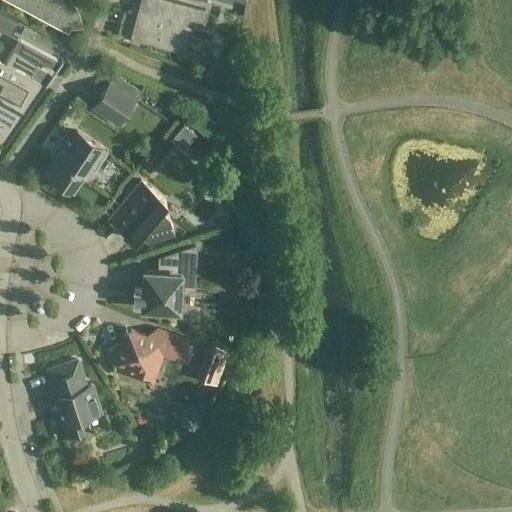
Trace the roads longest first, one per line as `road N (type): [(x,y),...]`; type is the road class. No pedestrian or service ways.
road 1 (residential): [(0,181),(92,45),(107,0)]
road 2 (residential): [(37,511),(0,390)]
